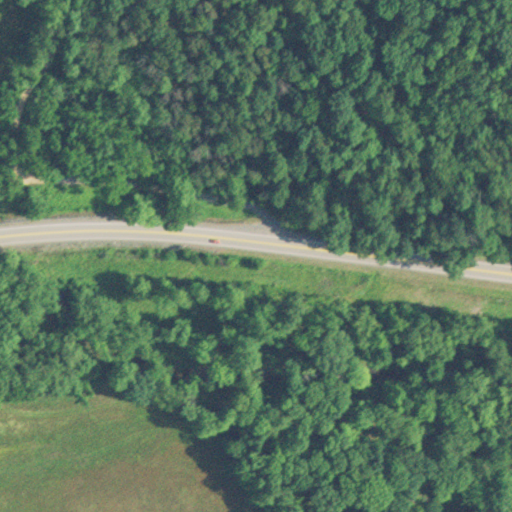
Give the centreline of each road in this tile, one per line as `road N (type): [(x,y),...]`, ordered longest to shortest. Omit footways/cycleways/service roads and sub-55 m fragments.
road 1 (secondary): [(511,278),(234,237),(94,228),(0,237)]
road 2 (residential): [(14,182),(80,171),(164,188),(254,209),(319,249)]
road 3 (residential): [(50,0),(44,66),(15,105),(14,182),(0,188)]
